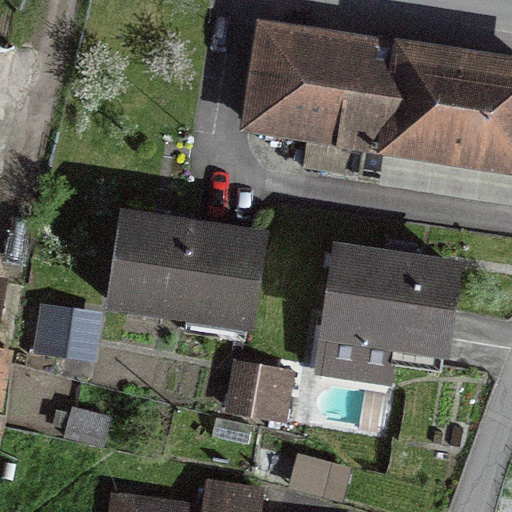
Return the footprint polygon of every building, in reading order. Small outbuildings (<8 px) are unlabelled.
[(511,199),(511,71),(261,32),(247,126),(367,145),(362,176),(511,199)] [(244,324),(257,241),(123,220),(110,304),(244,324)] [(388,365),(436,372),(451,270),(416,265),(418,252),(388,248),(386,261),(335,253),(317,373),(386,384),(388,365)] [(93,322),(45,314),(40,352),(88,359),(93,322)] [(287,375),(237,366),(229,413),(279,422),(287,375)] [(253,511),(256,494),(207,486),(204,510),(140,501),(138,511),(253,511)]
